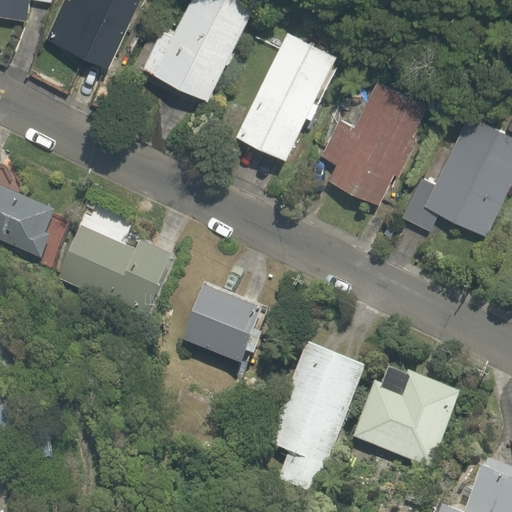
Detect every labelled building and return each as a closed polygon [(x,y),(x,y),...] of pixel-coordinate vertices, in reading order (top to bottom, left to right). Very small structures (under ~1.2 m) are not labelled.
[(0,0),(0,12),(32,16),(33,0),(55,0),(0,0)] [(65,0),(50,34),(114,64),(143,0),(65,0)] [(134,69),(209,104),(231,60),(233,61),(238,50),(236,49),(258,3),(250,0),(193,0),(178,31),(157,21),(134,69)] [(242,131),(292,155),(312,112),(315,113),(322,98),(320,97),(340,54),(290,30),(242,131)] [(332,176),(382,201),(431,103),(380,78),(357,125),(341,117),(323,153),(339,161),(332,176)] [(442,210),(489,233),(511,185),(511,131),(472,112),(437,183),(423,176),(404,214),(433,228),(442,210)] [(0,238),(46,259),(56,236),(51,233),(61,210),(0,183),(0,178),(7,162),(0,159),(0,238)] [(60,280),(148,319),(176,256),(144,241),(140,251),(84,226),(60,279),(60,280)] [(188,341),(247,364),(252,351),(259,354),(267,333),(261,331),(269,309),(210,286),(188,341)] [(280,478),(318,494),(371,366),(312,342),(271,441),(292,450),(280,478)] [(357,436),(434,467),(465,391),(413,370),(405,390),(380,380),(357,436)] [(246,389),(241,404),(252,407),(257,393),(246,389)] [(443,511),(511,511),(511,465),(491,457),(487,466),(486,466),(477,488),(469,485),(465,495),(473,498),(468,511),(447,503),(443,511)]
